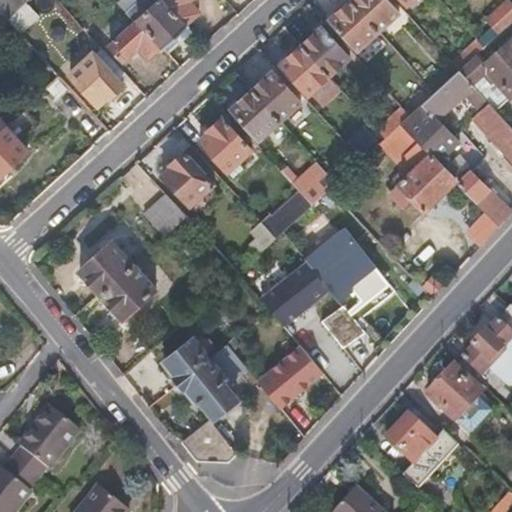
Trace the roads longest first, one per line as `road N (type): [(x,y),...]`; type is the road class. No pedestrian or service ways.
road 1 (residential): [(1,257),(279,0)]
road 2 (tertiary): [(255,511),(511,245)]
road 3 (residential): [(206,511),(62,334)]
